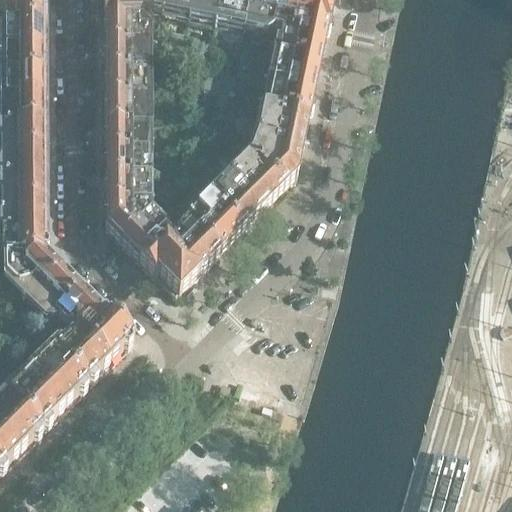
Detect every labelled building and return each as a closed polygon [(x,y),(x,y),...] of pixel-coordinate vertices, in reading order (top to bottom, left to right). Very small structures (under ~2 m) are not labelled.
[(139,26),(139,14),(138,0),(103,0),(104,26),(139,26)] [(159,19),(163,0),(138,0),(139,14),(147,14),(147,17),(159,19)] [(187,26),(192,0),(163,0),(159,19),(187,26)] [(215,32),(221,0),(192,0),(187,26),(215,32)] [(243,38),(250,0),(221,0),(215,32),(243,38)] [(271,40),(279,0),(250,0),(243,38),(268,43),(270,41),(270,39),(271,40)] [(325,45),(332,10),(283,0),(279,0),(271,40),(280,42),(285,37),(325,45)] [(44,29),(44,2),(0,1),(0,12),(7,12),(7,30),(44,29)] [(147,54),(147,31),(142,26),(139,26),(104,26),(104,54),(147,54)] [(44,29),(7,30),(0,29),(0,54),(5,54),(44,54),(44,29)] [(182,48),(184,41),(169,37),(170,45),(182,48)] [(319,73),(325,45),(285,37),(280,42),(275,64),(319,73)] [(181,54),(182,48),(170,45),(171,53),(181,54)] [(44,79),(44,54),(5,54),(5,80),(44,79)] [(147,79),(147,54),(104,54),(104,80),(147,79)] [(196,79),(198,61),(189,60),(188,79),(196,79)] [(205,79),(208,62),(198,61),(196,79),(205,79)] [(314,100),(319,73),(275,64),(269,91),(314,100)] [(44,105),(44,79),(5,80),(4,105),(44,105)] [(146,105),(147,79),(104,80),(104,106),(146,105)] [(217,94),(205,79),(199,105),(217,94)] [(217,94),(232,84),(205,79),(217,94)] [(308,127),(314,100),(269,91),(263,118),(308,127)] [(45,129),(44,113),(44,105),(4,105),(4,130),(45,129)] [(146,132),(146,105),(104,106),(105,132),(146,132)] [(194,132),(197,118),(199,105),(186,105),(186,132),(194,132)] [(302,157),(308,127),(263,118),(257,147),(302,157)] [(45,156),(45,129),(4,130),(0,129),(0,146),(4,146),(4,156),(45,156)] [(146,160),(146,132),(105,132),(105,160),(146,160)] [(296,186),(302,157),(257,147),(256,150),(249,166),(282,199),(296,186)] [(0,181),(45,182),(45,156),(4,156),(4,167),(0,166),(0,181)] [(146,185),(146,160),(105,160),(105,185),(146,185)] [(282,199),(249,166),(228,187),(262,220),(282,199)] [(45,209),(45,182),(0,181),(0,198),(5,199),(5,209),(45,209)] [(146,211),(146,185),(105,185),(105,211),(146,211)] [(262,220),(228,187),(208,208),(241,241),(262,220)] [(241,241),(208,208),(187,229),(220,262),(241,241)] [(0,234),(45,235),(45,209),(5,209),(5,219),(0,218),(0,234)] [(118,249),(146,221),(146,211),(105,211),(105,235),(118,249)] [(137,268),(162,244),(166,240),(164,236),(149,221),(146,221),(118,249),(137,268)] [(220,262),(187,229),(181,224),(166,240),(162,244),(200,282),(220,262)] [(45,261),(45,235),(0,234),(0,249),(5,250),(5,262),(47,262),(46,261),(45,261)] [(200,282),(162,244),(137,268),(175,305),(177,303),(178,303),(200,282)] [(43,294),(61,276),(47,262),(5,262),(0,261),(0,305),(20,305),(24,301),(37,288),(43,294)] [(60,315),(80,295),(61,276),(43,294),(37,288),(24,301),(44,321),(55,310),(60,315)] [(80,337),(101,316),(80,295),(60,315),(55,310),(44,321),(52,330),(55,330),(58,327),(60,330),(64,330),(66,328),(74,337),(78,337),(80,337)] [(133,348),(101,316),(80,337),(78,337),(78,339),(110,371),(133,348)] [(110,371),(78,339),(78,345),(73,345),(64,354),(59,354),(52,360),(87,394),(110,371)] [(87,394),(52,360),(30,382),(64,417),(87,394)] [(64,417),(30,382),(6,405),(41,440),(64,417)] [(41,440),(6,405),(0,411),(0,444),(18,463),(41,440)] [(0,480),(18,463),(0,444),(0,480)]
